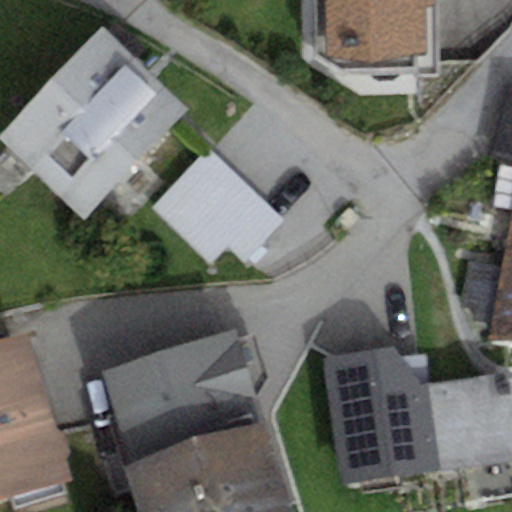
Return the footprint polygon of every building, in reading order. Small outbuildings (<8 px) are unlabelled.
[(427,66),(422,0),(304,0),(310,74),(427,66)] [(0,144),(82,221),(174,124),(86,41),(0,131),(0,144)] [(488,338),(511,341),(511,86),(509,86),(488,158),(511,163),(511,214),(502,268),(468,262),(461,309),(474,310),(472,323),(490,325),(488,338)] [(228,242),(247,263),(283,230),(215,156),(151,214),(200,268),(228,242)] [(288,511),(231,334),(103,374),(131,463),(122,466),(136,511),(288,511)] [(26,336),(0,343),(0,503),(71,482),(26,336)] [(511,371),(419,385),(392,348),(320,358),(338,492),(453,476),(457,505),(511,497),(511,371)]
